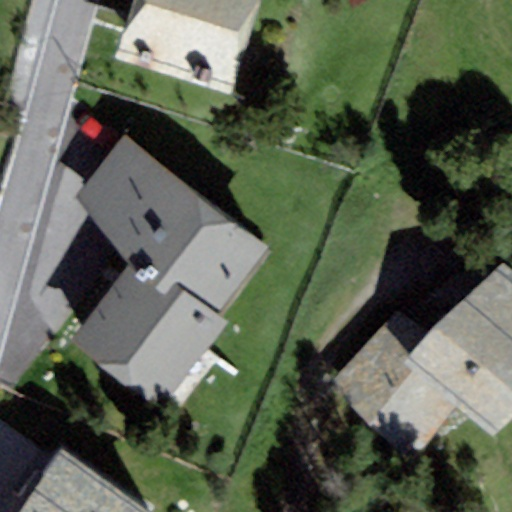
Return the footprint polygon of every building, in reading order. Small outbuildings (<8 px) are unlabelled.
[(132,0),(114,59),(231,94),(259,0),(132,0)] [(136,259),(190,186),(122,135),(76,197),(136,259)] [(190,186),(136,259),(217,319),(272,247),(190,186)] [(217,319),(136,259),(74,341),(162,406),(223,324),(217,319)] [(457,408),(491,436),(511,410),(511,272),(499,261),(435,337),(399,307),(331,389),(415,459),(457,408)] [(148,511),(59,445),(11,511),(148,511)]
